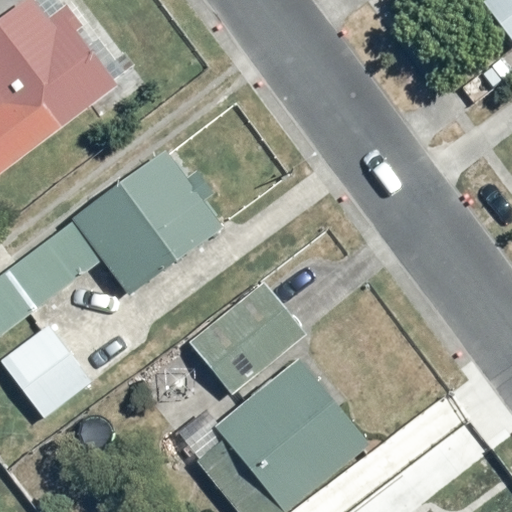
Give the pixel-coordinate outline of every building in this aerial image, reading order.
[(0,175),(118,85),(53,0),(29,0),(0,22),(0,175)] [(511,0),(481,0),(511,41),(511,0)] [(0,336),(101,263),(126,297),(218,229),(162,153),(70,220),(0,271),(0,336)] [(234,511),(284,511),(364,447),(285,350),(302,337),(258,283),(185,343),(238,407),(185,451),(234,511)] [(90,381),(47,325),(0,360),(0,365),(41,419),(90,381)]
